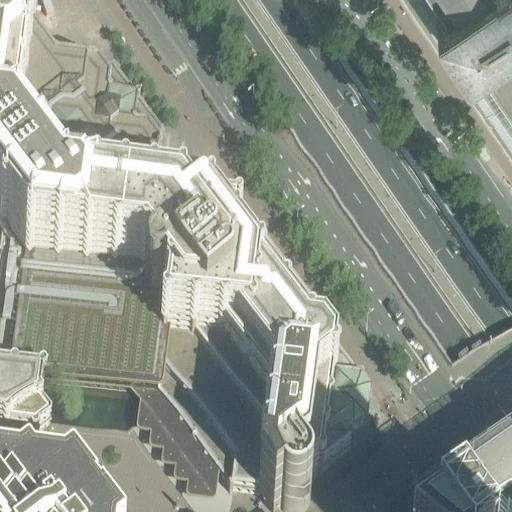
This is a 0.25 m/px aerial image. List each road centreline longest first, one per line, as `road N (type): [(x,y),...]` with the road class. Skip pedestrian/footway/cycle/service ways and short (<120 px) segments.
road 1 (tertiary): [(159,0),(474,446)]
road 2 (primary): [(220,0),(511,416)]
road 3 (primary): [(511,337),(278,0)]
road 4 (tertiary): [(511,238),(352,0)]
